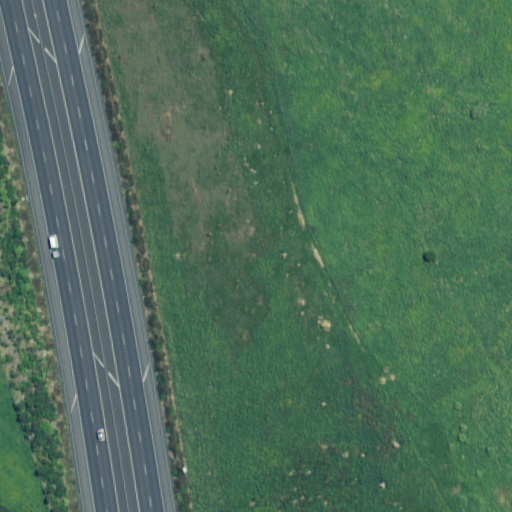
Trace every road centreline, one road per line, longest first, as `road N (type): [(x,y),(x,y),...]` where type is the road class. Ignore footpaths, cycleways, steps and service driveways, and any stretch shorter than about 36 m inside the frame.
road 1 (motorway): [(93,511),(0,0)]
road 2 (motorway): [(47,0),(139,511)]
